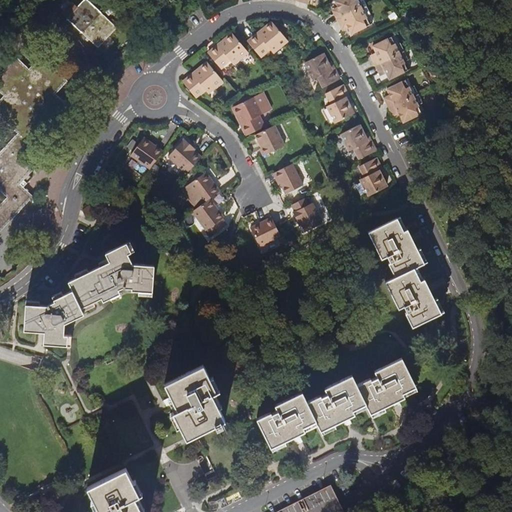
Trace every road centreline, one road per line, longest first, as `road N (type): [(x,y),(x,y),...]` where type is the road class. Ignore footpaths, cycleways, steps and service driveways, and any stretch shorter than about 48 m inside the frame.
road 1 (residential): [(229,511),(338,459),(387,460),(410,450),(456,400),(478,342),(467,303),(348,60),(316,24),(266,8),(231,15),(156,79)]
road 2 (residential): [(135,104),(84,167),(55,253),(0,303)]
road 3 (residential): [(171,98),(229,144),(249,199)]
